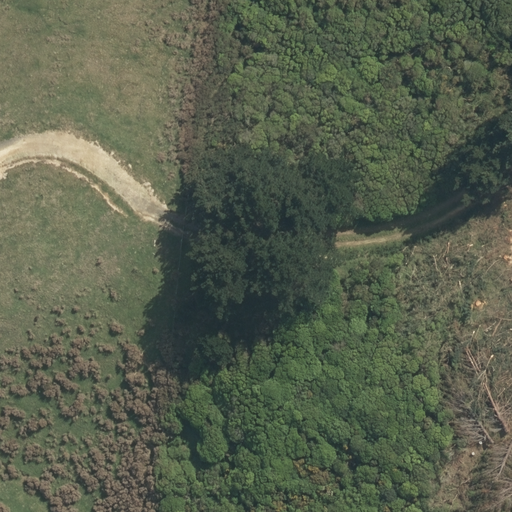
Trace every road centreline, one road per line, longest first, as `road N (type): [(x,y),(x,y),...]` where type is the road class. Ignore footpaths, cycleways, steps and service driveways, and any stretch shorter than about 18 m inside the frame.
road 1 (track): [(183,224),(281,242),(380,237),(456,206),(511,162)]
road 2 (track): [(183,224),(79,151),(49,142),(0,153)]
